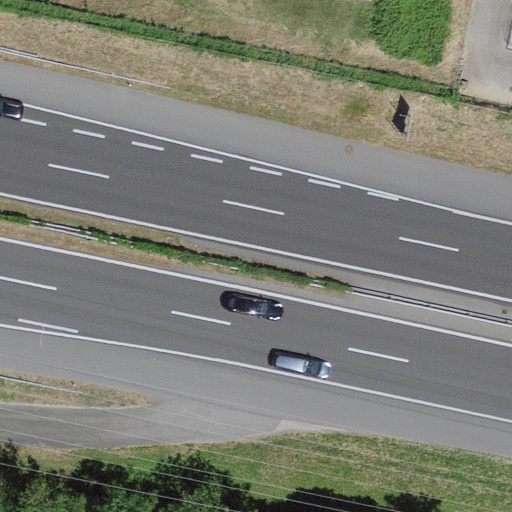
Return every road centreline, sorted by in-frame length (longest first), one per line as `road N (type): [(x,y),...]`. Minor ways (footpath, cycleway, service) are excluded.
road 1 (motorway): [(511,262),(0,153)]
road 2 (motorway): [(0,278),(511,384)]
